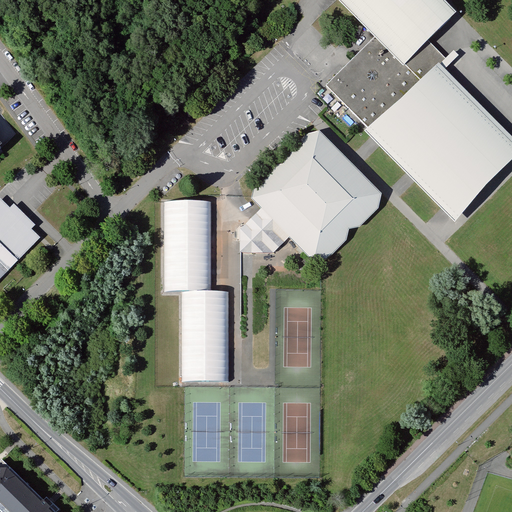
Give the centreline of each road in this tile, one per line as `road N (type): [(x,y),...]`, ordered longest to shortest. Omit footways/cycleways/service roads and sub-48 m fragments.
road 1 (secondary): [(361,511),(511,368)]
road 2 (residential): [(113,216),(0,61)]
road 3 (residential): [(0,328),(113,216)]
road 4 (secondary): [(144,511),(50,436)]
